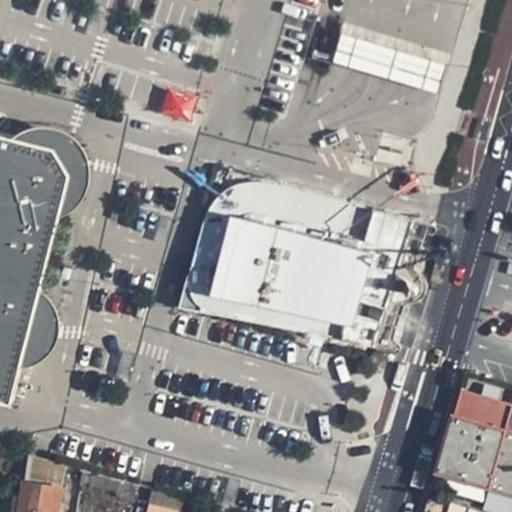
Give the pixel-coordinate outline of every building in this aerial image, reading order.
[(448,57),(343,28),(335,57),(440,86),(448,57)] [(168,87),(160,112),(189,121),(197,96),(168,87)] [(63,147),(0,131),(0,399),(17,405),(76,173),(63,147)] [(374,352),(408,217),(216,170),(182,304),(374,352)] [(511,402),(463,387),(432,488),(485,505),(491,487),(511,493),(511,428),(510,427),(511,419),(511,402)] [(67,465),(31,456),(27,480),(64,484),(67,465)] [(24,494),(16,493),(12,511),(74,511),(81,469),(67,465),(64,484),(27,480),(26,479),(24,494)]
